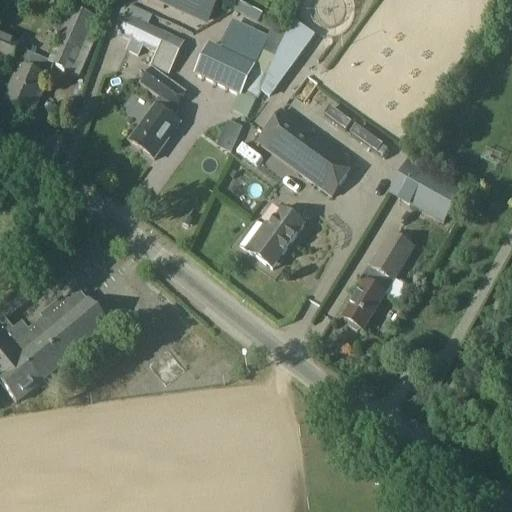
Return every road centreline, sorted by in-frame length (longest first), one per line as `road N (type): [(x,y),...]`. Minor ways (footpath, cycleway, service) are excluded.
road 1 (unclassified): [(511,504),(267,345),(61,184),(0,152)]
road 2 (unknown): [(400,434),(511,238)]
